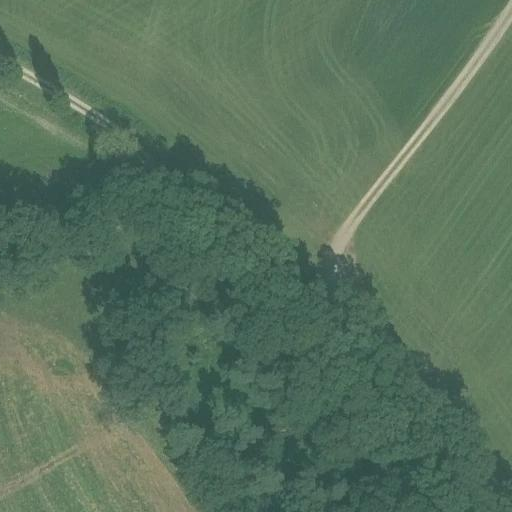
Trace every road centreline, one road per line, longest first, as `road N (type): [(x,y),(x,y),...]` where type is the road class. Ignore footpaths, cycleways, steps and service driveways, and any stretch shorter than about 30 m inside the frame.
road 1 (track): [(511,10),(360,208),(339,260),(339,295)]
road 2 (track): [(503,511),(434,404),(339,295)]
